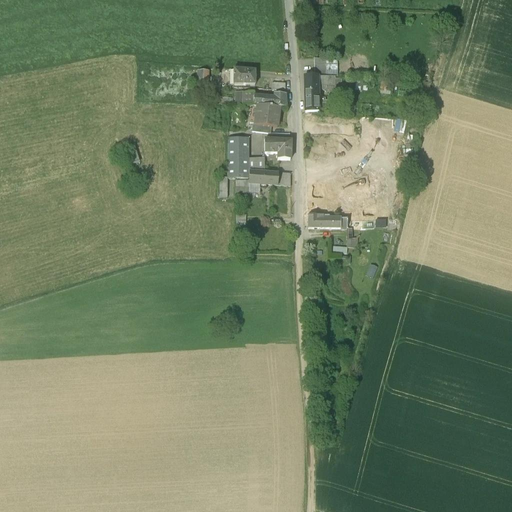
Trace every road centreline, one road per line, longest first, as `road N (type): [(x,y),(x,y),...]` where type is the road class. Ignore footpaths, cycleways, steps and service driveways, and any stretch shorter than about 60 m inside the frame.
road 1 (unclassified): [(289,0),(298,263)]
road 2 (track): [(308,511),(298,263)]
